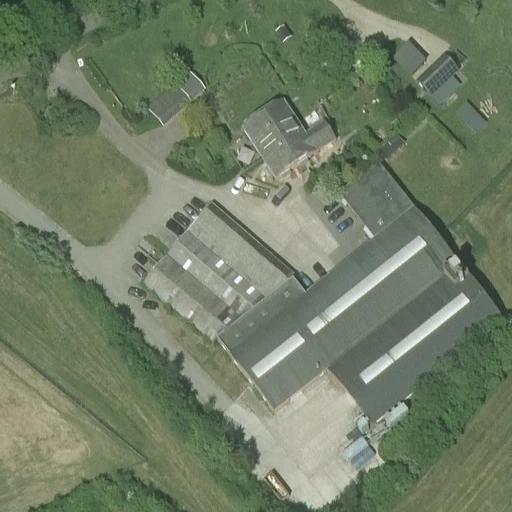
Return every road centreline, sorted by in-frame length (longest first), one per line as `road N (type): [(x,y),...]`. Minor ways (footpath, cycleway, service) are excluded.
road 1 (unknown): [(95,274),(276,445),(307,460),(346,444)]
road 2 (unknown): [(56,41),(155,156),(188,176)]
road 3 (unknown): [(188,176),(264,197),(327,256)]
road 4 (unclassified): [(0,73),(128,0)]
road 5 (unknown): [(188,176),(95,274)]
road 6 (unknown): [(0,185),(95,274)]
